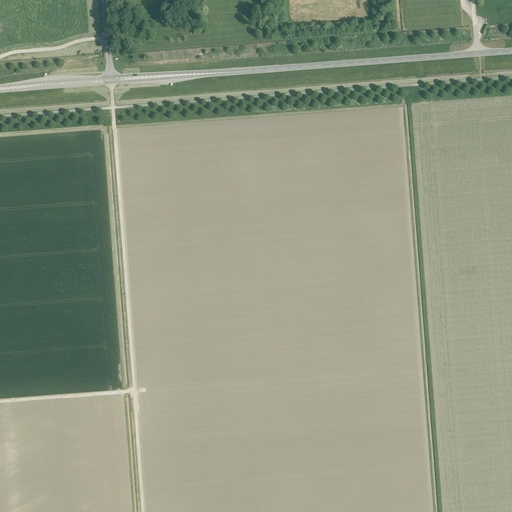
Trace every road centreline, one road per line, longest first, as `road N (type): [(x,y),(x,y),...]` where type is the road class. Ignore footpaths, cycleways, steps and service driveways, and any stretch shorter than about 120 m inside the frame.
road 1 (tertiary): [(228,72),(511,50)]
road 2 (tertiary): [(0,91),(228,72)]
road 3 (tertiary): [(228,72),(0,86)]
